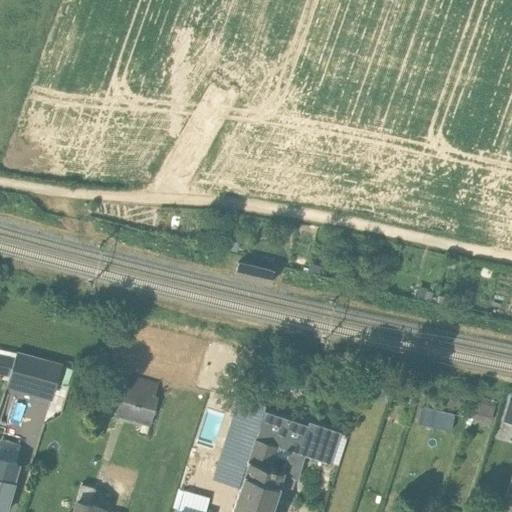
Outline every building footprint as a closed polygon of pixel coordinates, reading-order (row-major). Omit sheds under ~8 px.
[(270,285),(273,271),(238,262),(234,276),(270,285)] [(0,349),(0,370),(8,372),(12,351),(0,349)] [(52,400),(62,366),(17,353),(8,387),(52,400)] [(126,379),(120,403),(155,413),(160,397),(155,396),(158,387),(126,379)] [(482,398),(475,419),(489,424),(494,409),(489,408),(491,401),(482,398)] [(244,465),(263,410),(265,405),(238,400),(218,457),(244,465)] [(307,425),(263,410),(244,465),(229,511),(269,511),(280,484),(292,488),(296,478),(297,478),(305,455),(330,463),(340,432),(309,422),(307,425)] [(0,452),(18,457),(23,436),(0,429),(0,452)] [(0,511),(3,511),(13,480),(12,479),(17,462),(0,456),(0,511)] [(100,511),(101,510),(89,507),(93,491),(79,487),(72,511),(100,511)]
